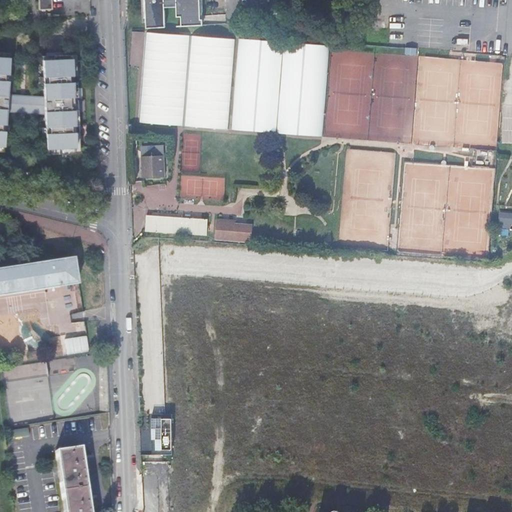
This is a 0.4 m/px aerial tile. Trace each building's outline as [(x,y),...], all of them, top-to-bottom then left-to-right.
[(38,0),(39,10),(52,10),(51,0),(38,0)] [(177,2),(178,15),(182,15),(182,24),(182,25),(204,24),(203,14),(202,0),(145,0),(147,21),(147,27),(166,26),(165,2),(177,2)] [(147,31),(147,34),(138,118),(228,127),(237,37),(179,31),(160,30),(147,28),(147,31)] [(322,136),(330,45),(240,36),(232,127),(322,136)] [(7,95),(9,53),(0,52),(0,151),(3,152),(6,108),(16,108),(16,104),(16,101),(10,100),(11,96),(7,95)] [(77,103),(76,54),(42,55),(44,98),(40,98),(40,103),(34,103),(34,107),(34,111),(44,110),(46,154),(80,153),(77,103)] [(511,140),(511,108),(502,108),(500,140),(511,140)] [(164,163),(143,164),(144,175),(144,185),(165,185),(164,163)] [(511,211),(500,211),(499,228),(511,228),(511,211)] [(216,229),(237,230),(238,214),(238,213),(217,212),(216,229)] [(238,214),(237,230),(255,232),(256,216),(238,214)] [(147,215),(146,232),(208,235),(209,218),(147,215)] [(0,293),(79,281),(74,254),(0,265),(0,293)] [(65,337),(65,353),(88,352),(87,337),(65,337)] [(101,409),(94,354),(48,360),(54,415),(101,409)] [(176,454),(176,418),(153,418),(153,454),(176,454)] [(28,428),(13,431),(15,438),(30,436),(28,428)] [(54,452),(63,511),(89,511),(82,463),(79,448),(54,452)]
